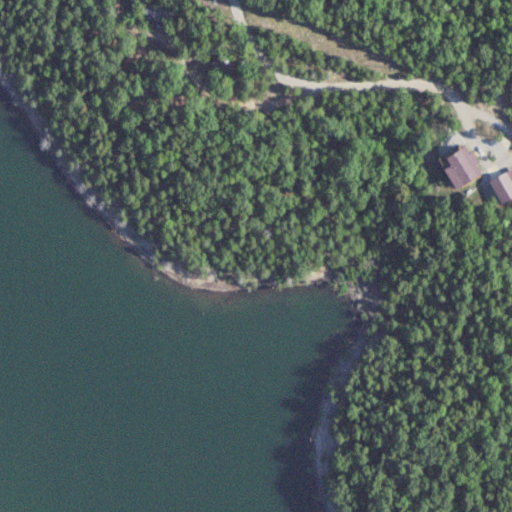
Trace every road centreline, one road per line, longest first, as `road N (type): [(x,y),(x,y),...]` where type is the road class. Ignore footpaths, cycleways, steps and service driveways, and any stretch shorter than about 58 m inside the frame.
road 1 (residential): [(372,86),(275,105),(128,104),(114,94),(115,0)]
road 2 (residential): [(172,103),(179,52),(169,39),(117,20)]
